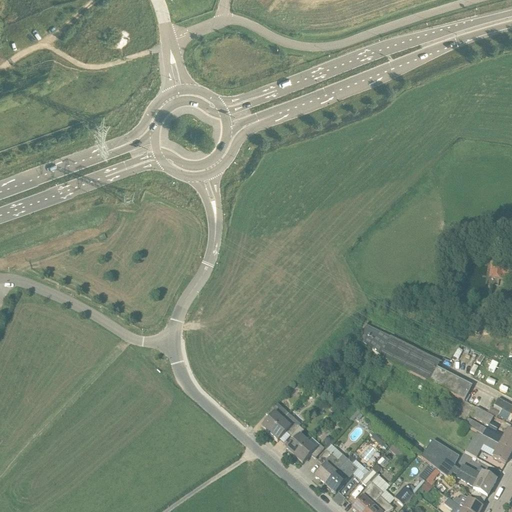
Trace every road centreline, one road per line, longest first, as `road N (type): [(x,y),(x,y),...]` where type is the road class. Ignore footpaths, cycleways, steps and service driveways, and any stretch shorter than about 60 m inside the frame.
road 1 (unclassified): [(169,43),(239,21),(290,45),(323,48),(477,0)]
road 2 (primary): [(268,118),(511,26)]
road 3 (primary): [(511,12),(400,43),(273,92)]
road 4 (residential): [(171,341),(136,340),(42,289),(0,279)]
road 5 (unclassified): [(256,448),(185,385),(171,341)]
road 6 (unclassified): [(171,341),(177,313),(211,254),(215,223)]
